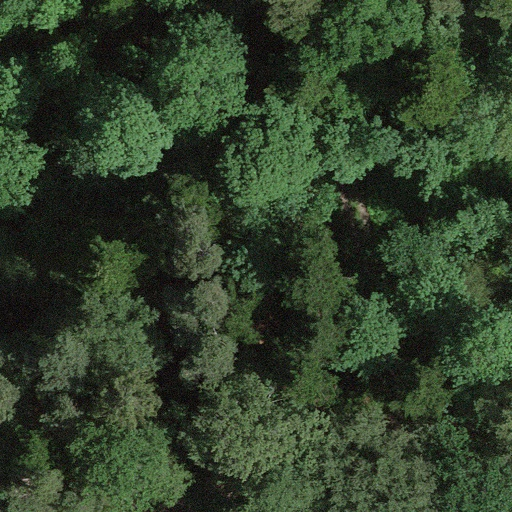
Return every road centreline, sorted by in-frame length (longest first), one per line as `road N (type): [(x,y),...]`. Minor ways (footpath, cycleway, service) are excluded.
road 1 (track): [(259,511),(271,478),(511,439)]
road 2 (track): [(271,478),(151,511)]
